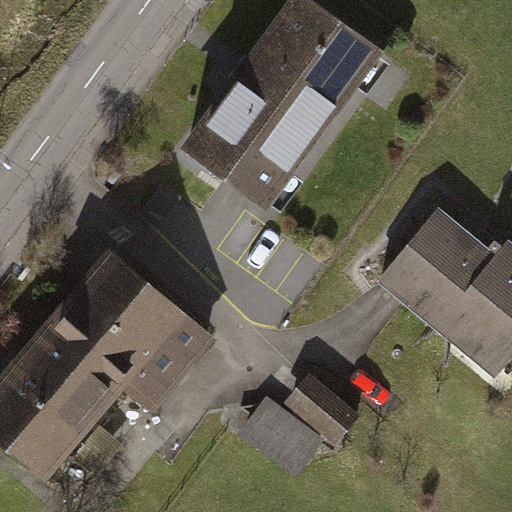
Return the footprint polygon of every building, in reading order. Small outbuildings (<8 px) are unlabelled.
[(383,53),(309,0),(290,0),(181,150),(266,212),(383,53)] [(439,209),(378,282),(391,292),(495,380),(511,359),(511,245),(507,241),(496,253),(439,209)] [(149,413),(212,334),(107,248),(68,295),(0,374),(0,449),(43,484),(60,465),(123,392),(149,413)] [(311,374),(286,403),(335,445),(360,416),(311,374)] [(325,442),(267,397),(238,433),(296,479),(325,442)]
